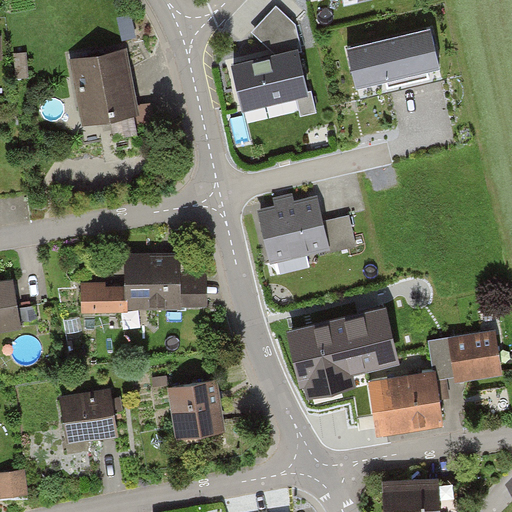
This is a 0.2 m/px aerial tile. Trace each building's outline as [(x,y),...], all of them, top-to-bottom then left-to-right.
[(274,50),(236,59),(245,106),(297,94),(302,113),(318,109),(297,22),(278,4),(253,30),(274,50)] [(432,27),(348,46),(358,87),(387,80),(388,86),(425,77),(424,70),(441,67),(432,27)] [(131,49),(75,59),(87,126),(143,116),(131,49)] [(276,204),(260,207),(273,265),(357,246),(350,216),(327,221),(321,195),(296,201),(294,193),(274,197),(276,204)] [(188,250),(129,251),(129,292),(109,292),(109,283),(87,284),(87,315),(128,315),(128,308),(208,307),(208,278),(188,278),(188,250)] [(0,331),(23,328),(16,281),(0,282),(0,331)] [(383,309),(291,332),(302,379),(394,357),(383,309)] [(503,333),(453,339),(458,381),(508,376),(503,333)] [(370,379),(377,428),(443,418),(441,399),(449,398),(444,377),(436,379),(434,367),(370,379)] [(221,379),(171,389),(182,443),(232,433),(221,379)] [(112,391),(64,398),(71,444),(119,437),(112,391)] [(30,486),(25,460),(0,464),(0,484),(1,491),(30,486)] [(444,511),(444,480),(388,481),(388,511),(444,511)]
